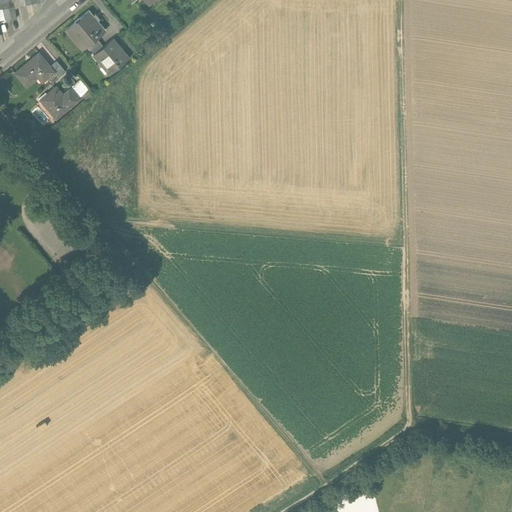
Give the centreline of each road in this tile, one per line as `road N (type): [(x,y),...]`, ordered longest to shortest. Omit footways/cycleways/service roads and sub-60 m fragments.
road 1 (track): [(324,487),(0,109)]
road 2 (track): [(400,0),(409,430)]
road 3 (track): [(403,246),(95,220)]
road 4 (track): [(409,430),(288,511)]
